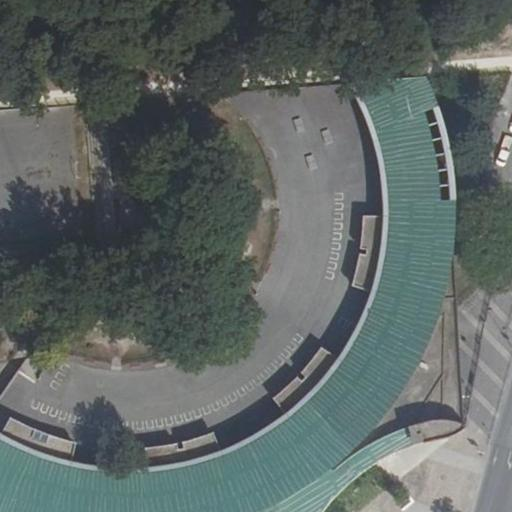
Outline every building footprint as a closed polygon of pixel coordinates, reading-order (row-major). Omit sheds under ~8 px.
[(351,85),(360,101),(371,110),(383,116),(398,119),(406,119),(418,115),(428,111),(421,93),(416,81),(351,85)] [(371,110),(360,101),(368,118),(377,148),(382,168),(384,186),(386,205),(434,203),(433,182),(429,155),(418,115),(406,119),(398,119),(383,116),(371,110)] [(448,419),(441,318),(445,318),(444,297),(434,294),(439,276),(443,252),(446,230),(445,202),(434,203),(386,205),(386,217),(359,217),(358,235),(356,250),(362,251),(361,256),(352,272),(348,288),(373,296),(408,306),(401,324),(394,319),(386,317),(377,317),(368,321),(361,326),(358,333),(339,363),(317,350),(297,375),(302,380),(299,384),(293,379),(284,388),(268,401),(284,421),(270,432),(251,444),(231,455),(247,493),(233,499),(219,460),(209,436),(177,445),(178,451),(173,452),(172,446),(157,448),(140,450),(142,477),(119,478),(100,477),(79,474),(72,511),(62,511),(58,511),(66,471),(71,446),(41,437),(38,442),(33,440),(35,433),(21,427),(6,419),(2,425),(0,429),(0,511),(322,511),(329,505),(357,479),(380,465),(406,452),(426,445),(436,444),(450,438),(464,427),(448,419)] [(408,306),(373,296),(365,317),(361,326),(368,321),(377,317),(386,317),(394,319),(401,324),(408,306)] [(0,402),(0,403),(22,412),(36,378),(16,370),(10,386),(7,385),(0,402)] [(247,493),(231,455),(219,460),(233,499),(247,493)] [(62,511),(72,511),(79,474),(66,471),(58,511),(62,511)]
